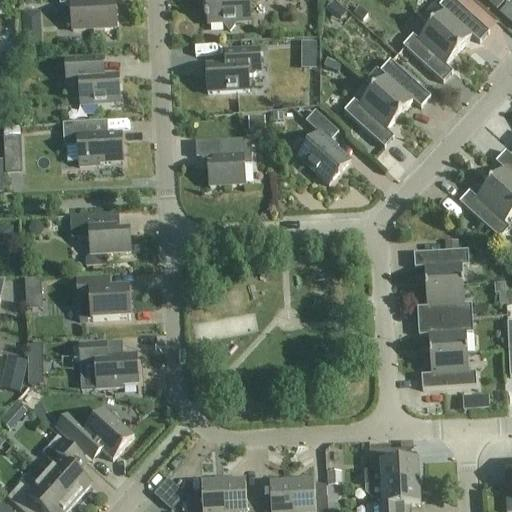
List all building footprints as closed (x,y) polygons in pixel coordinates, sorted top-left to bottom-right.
[(98,4),(97,0),(59,0),(60,7),(71,6),(72,32),(116,30),(115,3),(98,4)] [(251,25),(249,0),(255,0),(206,0),(208,17),(205,18),(206,21),(208,21),(208,27),(223,26),(230,32),(236,26),(251,25)] [(432,28),(459,53),(472,38),(480,45),(490,34),(451,0),(447,0),(439,9),(444,14),(432,28)] [(502,0),(490,0),(487,4),(496,13),(505,3),(502,0)] [(334,6),(327,15),(342,26),(348,18),(334,6)] [(511,8),(510,6),(501,16),(511,25),(511,8)] [(446,68),(459,53),(432,28),(419,42),(413,38),(403,49),(443,85),(453,74),(446,68)] [(40,29),(22,30),(23,46),(41,45),(40,29)] [(316,56),(316,43),(301,43),(302,57),(316,56)] [(260,51),(236,52),(225,53),(226,67),(206,68),(208,96),(250,93),(249,79),(254,78),(261,70),(260,51)] [(103,78),(103,60),(66,62),(67,86),(80,86),(81,109),(120,107),(119,78),(103,78)] [(373,93),(400,118),(414,104),(421,110),(431,99),(390,63),(380,74),(386,79),(373,93)] [(387,133),(400,118),(373,93),(360,108),(354,103),(344,114),(385,151),(395,140),(387,133)] [(329,188),(351,164),(330,145),(339,135),(315,113),(306,124),(319,136),(297,160),(329,188)] [(249,133),(266,131),(265,118),(248,120),(249,133)] [(109,137),(108,123),(63,126),(64,149),(78,148),(79,169),(100,168),(99,166),(123,165),(122,136),(109,137)] [(21,140),(4,140),(6,177),(23,176),(21,140)] [(252,167),(251,142),(197,145),(197,161),(201,161),(206,169),(208,169),(209,190),(246,188),(245,168),(252,167)] [(490,186),(511,205),(511,159),(506,154),(496,165),(503,171),(490,186)] [(505,225),(511,217),(511,205),(490,186),(477,201),(469,194),(460,205),(500,241),(510,230),(505,225)] [(90,245),(91,258),(85,263),(85,270),(106,268),(106,257),(131,256),(130,234),(120,234),(119,217),(70,219),(72,241),(86,240),(90,245)] [(446,253),(459,252),(458,242),(445,243),(446,253)] [(426,290),(463,288),(462,268),(469,268),(468,253),(414,256),(415,271),(425,270),(426,290)] [(100,281),(77,282),(80,324),(130,321),(129,292),(110,292),(110,280),(100,281)] [(42,313),(41,283),(25,284),(26,314),(42,313)] [(503,287),(493,288),(494,297),(498,297),(504,297),(503,287)] [(463,288),(426,290),(427,310),(417,310),(418,325),(473,321),(472,307),(464,307),(463,288)] [(430,358),(467,355),(466,336),(473,336),(473,321),(418,325),(419,339),(429,338),(430,358)] [(106,345),(80,347),(81,370),(82,393),(97,392),(122,391),(122,388),(138,387),(136,357),(107,358),(106,345)] [(39,346),(28,346),(29,356),(40,355),(39,346)] [(467,355),(430,358),(432,377),(422,378),(423,393),(477,389),(476,374),(469,375),(467,355)] [(26,379),(29,365),(12,361),(9,375),(26,379)] [(40,375),(29,376),(30,385),(40,385),(40,375)] [(489,399),(463,401),(464,416),(490,414),(489,399)] [(8,414),(19,424),(27,416),(16,406),(8,414)] [(56,431),(83,455),(94,465),(103,454),(113,463),(134,440),(105,413),(84,437),(66,421),(56,431)] [(44,479),(74,507),(92,487),(80,477),(89,466),(58,438),(43,456),(55,467),(44,479)] [(366,488),(419,486),(418,464),(396,465),(395,453),(369,454),(370,474),(365,474),(366,488)] [(328,475),(328,489),(342,489),(342,475),(328,475)] [(41,511),(69,511),(74,507),(44,479),(33,492),(23,483),(8,501),(20,511),(33,511),(37,508),(41,511)] [(225,511),(223,480),(215,481),(216,488),(202,488),(202,500),(186,501),(186,511),(225,511)] [(259,511),(259,502),(247,502),(246,486),(232,487),(232,480),(223,480),(225,511),(259,511)] [(300,480),(292,481),(293,511),(328,511),(328,500),(315,501),(314,487),(301,487),(300,480)] [(293,511),(292,481),(284,481),(284,488),(270,489),(271,501),(259,502),(259,511),(293,511)] [(367,511),(409,511),(409,509),(420,508),(419,486),(366,488),(366,496),(371,500),(372,510),(368,510),(367,511)]
